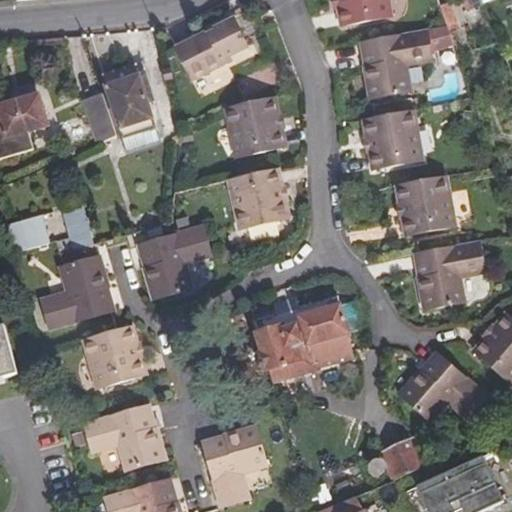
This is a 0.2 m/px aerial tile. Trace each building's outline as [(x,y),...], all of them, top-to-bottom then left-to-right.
[(337,0),(330,0),(331,10),(335,9),(338,9),(337,0)] [(337,0),(338,9),(335,9),(338,28),(388,21),(384,0),(337,0)] [(234,17),(213,27),(215,31),(208,34),(206,30),(173,45),(188,77),(222,61),(220,56),(246,43),(234,17)] [(370,68),(364,69),(370,101),(412,95),(407,66),(434,62),(431,31),(366,43),(370,68)] [(360,44),(364,69),(370,68),(366,43),(360,44)] [(120,140),(152,129),(144,103),(150,101),(142,77),(136,80),(132,66),(99,77),(120,140)] [(271,115),(274,114),(271,97),(221,106),(231,157),(280,148),(276,128),(274,128),(271,115)] [(0,161),(30,152),(25,135),(45,128),(35,98),(0,108),(0,161)] [(92,147),(111,138),(112,138),(99,98),(78,104),(92,147)] [(274,128),(276,128),(281,127),(279,113),(274,114),(271,115),(274,128)] [(373,156),(370,156),(373,174),(423,165),(413,114),(364,122),(368,144),(371,144),(373,156)] [(371,144),(368,144),(365,145),(366,157),(370,156),(373,156),(371,144)] [(286,219),(282,198),(280,198),(278,186),(280,185),(276,168),(227,178),(238,230),(286,219)] [(402,222),(400,223),(403,241),(452,232),(442,179),(395,187),(398,210),(400,209),(402,222)] [(280,198),(282,198),(288,197),(285,184),(280,185),(278,186),(280,198)] [(65,214),(71,239),(58,242),(62,262),(98,254),(88,209),(65,214)] [(29,221),(3,229),(11,256),(36,249),(29,221)] [(210,255),(209,253),(201,228),(173,235),(173,234),(140,244),(146,268),(141,269),(150,300),(189,290),(182,263),(210,255)] [(11,256),(3,229),(0,229),(0,260),(11,257),(11,256)] [(417,279),(413,279),(419,311),(460,305),(455,277),(484,272),(478,243),(413,255),(417,279)] [(135,245),(141,269),(146,268),(140,244),(135,245)] [(103,291),(107,290),(98,258),(58,269),(66,296),(38,304),(46,331),(110,313),(103,291)] [(103,291),(110,313),(113,312),(107,290),(103,291)] [(307,350),(345,339),(347,338),(339,310),(298,322),(301,331),(281,337),(279,331),(255,338),(261,358),(256,359),(259,370),(264,369),(269,386),(314,374),(307,350)] [(511,319),(506,313),(490,330),(494,332),(484,342),(481,340),(471,351),(509,387),(511,383),(511,319)] [(1,329),(0,329),(0,385),(15,381),(1,329)] [(143,379),(138,362),(134,362),(130,346),(133,346),(128,329),(80,342),(94,392),(143,379)] [(480,339),(481,340),(484,342),(494,332),(490,330),(489,329),(480,339)] [(352,363),(345,339),(307,350),(314,374),(352,363)] [(136,345),(133,346),(130,346),(134,362),(138,362),(141,361),(136,345)] [(438,357),(422,374),(426,377),(441,360),(438,357)] [(426,377),(422,374),(400,399),(429,425),(449,405),(470,424),(489,404),(441,360),(426,377)] [(149,433),(152,432),(145,409),(142,410),(149,433)] [(142,410),(78,426),(86,454),(114,447),(120,472),(160,463),(152,432),(149,433),(142,410)] [(253,429),(223,436),(222,437),(223,442),(200,447),(217,511),(246,503),(238,475),(264,469),(253,429)] [(222,437),(199,444),(200,447),(223,442),(222,437)] [(427,469),(412,439),(377,455),(391,485),(427,469)] [(430,511),(505,511),(511,510),(511,483),(504,458),(422,484),(430,511)] [(171,506),(165,482),(160,483),(167,507),(171,506)] [(167,507),(160,483),(97,500),(100,511),(172,511),(171,506),(167,507)]
